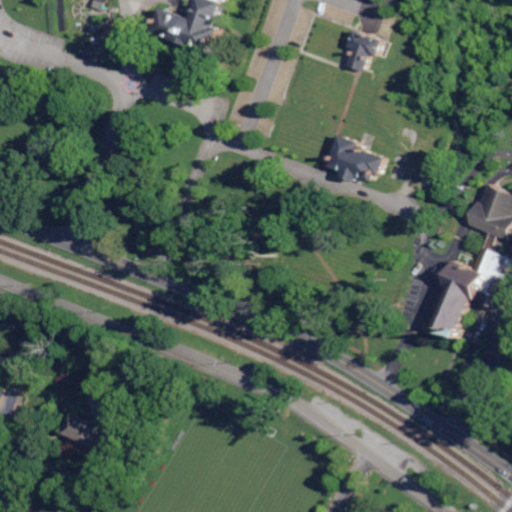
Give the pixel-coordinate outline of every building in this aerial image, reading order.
[(232,0),(222,27),(227,29),(218,52),(161,30),(171,7),(200,18),(206,0),(232,0)] [(384,58),(378,55),(371,71),(355,65),(362,49),(355,47),(362,31),(391,42),(384,58)] [(103,54),(103,45),(89,46),(90,55),(103,54)] [(386,177),(381,175),(378,182),(365,177),(363,181),(348,175),(350,171),(337,165),(340,159),(336,157),(347,133),(367,142),(366,144),(372,147),(371,148),(394,158),(386,177)] [(511,238),(477,224),(487,200),(490,202),(497,183),(511,189),(511,238)] [(511,303),(510,309),(479,296),(467,328),(474,330),(471,339),(461,334),(462,332),(439,322),(454,288),(450,286),(462,260),(488,271),(498,248),(511,253),(511,303)] [(114,457),(98,449),(99,446),(69,432),(77,415),(123,436),(114,457)]
